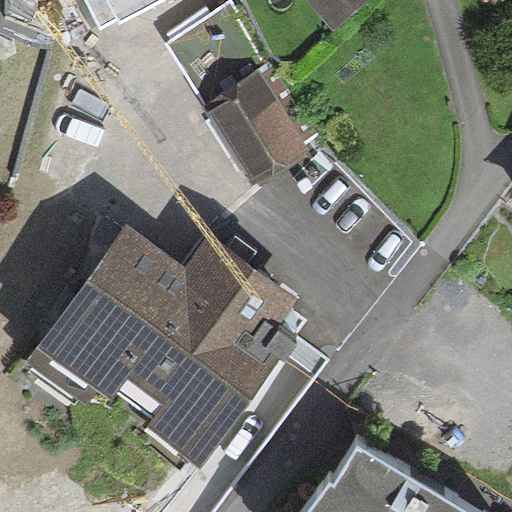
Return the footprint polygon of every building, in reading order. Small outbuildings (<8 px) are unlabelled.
[(347,0),(278,0),(307,34),(347,0)] [(289,156),(249,77),(196,103),(236,183),(289,156)] [(511,228),(511,207),(502,221),(511,228)] [(143,453),(248,336),(229,318),(253,293),(175,223),(137,266),(85,219),(0,314),(0,368),(25,390),(57,355),(98,392),(87,404),(143,453)] [(453,511),(345,446),(291,511),(453,511)]
